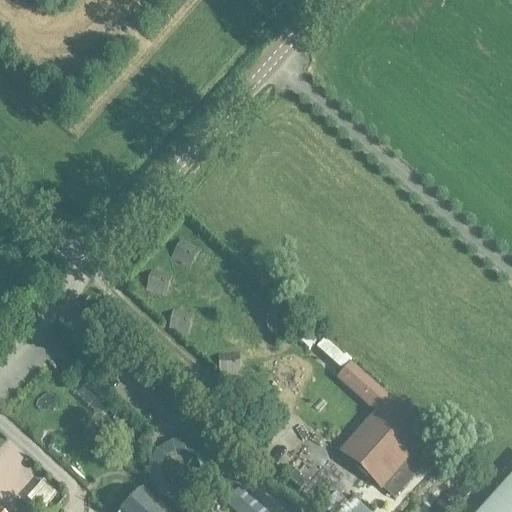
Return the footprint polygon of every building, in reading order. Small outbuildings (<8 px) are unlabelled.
[(184,237),(171,255),(188,268),(202,249),(184,237)] [(168,294),(171,272),(150,269),(147,291),(168,294)] [(173,308),(170,329),(191,332),(193,311),(173,308)] [(379,408),(339,453),(381,491),(430,436),(351,366),(342,375),(379,408)] [(143,456),(164,502),(185,493),(178,476),(202,465),(189,436),(143,456)] [(0,485),(0,511),(31,511),(51,491),(20,463),(0,485)] [(318,504),(339,481),(322,466),(307,483),(289,467),(283,474),(300,490),(301,488),(318,504)] [(511,511),(511,478),(481,511),(511,511)] [(231,499),(244,511),(264,511),(240,489),(231,499)] [(165,511),(142,491),(123,511),(165,511)] [(355,511),(335,494),(321,509),(323,511),(355,511)]
